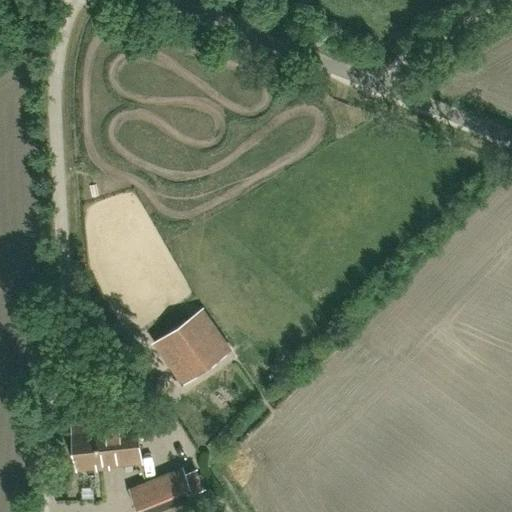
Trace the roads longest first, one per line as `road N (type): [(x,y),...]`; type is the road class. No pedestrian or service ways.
road 1 (unclassified): [(41,511),(61,298),(54,107),(58,46),(74,0)]
road 2 (unclassified): [(511,138),(164,0)]
road 3 (track): [(503,0),(368,81)]
